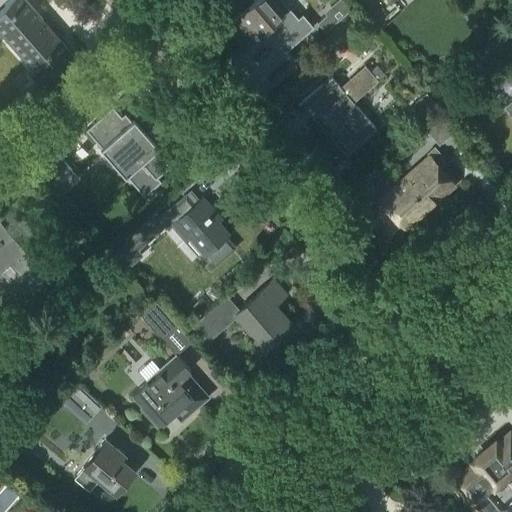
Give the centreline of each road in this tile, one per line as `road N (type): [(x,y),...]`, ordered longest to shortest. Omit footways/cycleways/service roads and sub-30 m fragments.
road 1 (residential): [(121,0),(420,343)]
road 2 (tertiary): [(231,511),(420,343)]
road 3 (tertiary): [(420,343),(511,265)]
